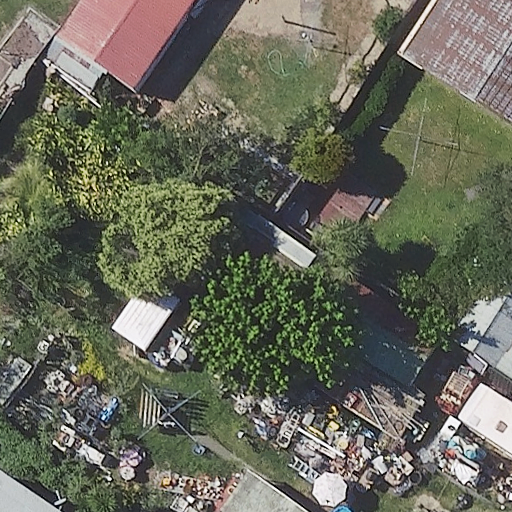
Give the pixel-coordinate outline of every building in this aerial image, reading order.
[(200,0),(82,0),(77,8),(160,62),(200,0)] [(511,0),(455,0),(418,57),(511,118),(511,0)] [(511,262),(461,340),(511,373),(511,262)] [(0,407),(37,357),(0,329),(0,407)] [(69,511),(4,463),(0,467),(0,511),(69,511)]
